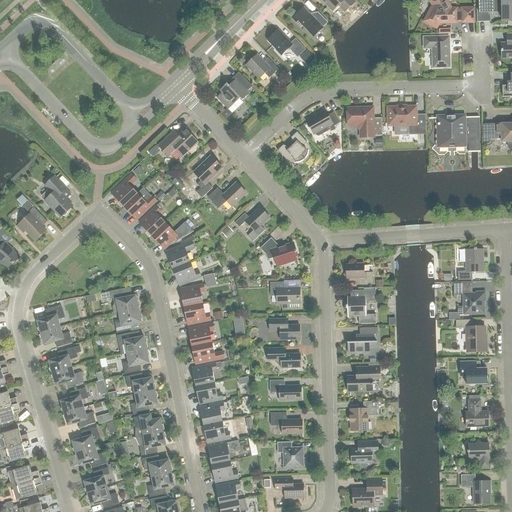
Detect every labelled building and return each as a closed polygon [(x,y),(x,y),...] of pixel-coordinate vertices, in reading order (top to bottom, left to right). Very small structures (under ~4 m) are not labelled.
[(344,12),(355,2),(353,0),(321,0),(332,12),(338,6),(344,12)] [(439,23),(474,22),(473,8),(451,9),(445,0),(430,0),(430,1),(433,5),(424,21),(436,28),(439,23)] [(478,0),(479,2),(476,2),(477,22),(490,22),(490,13),(495,13),(495,12),(503,12),(503,21),(511,21),(511,0),(501,0),(502,1),(494,1),(493,0),(478,0)] [(324,28),(323,27),(327,22),(318,12),(313,17),(304,8),(292,19),(300,27),(302,25),(307,31),(314,38),(324,28)] [(280,56),(288,49),(288,48),(297,58),(306,50),(295,39),(290,43),(279,31),(268,41),(277,50),(276,51),(280,56)] [(501,59),(511,58),(511,34),(506,34),(507,43),(501,43),(501,59)] [(433,68),(450,67),(449,37),(423,38),(424,46),(432,46),(433,68)] [(307,51),(300,57),(308,65),(315,59),(307,51)] [(269,78),(278,69),(270,61),(265,65),(257,56),(257,55),(246,65),(246,66),(247,65),(260,78),(265,73),(269,78)] [(511,73),(509,73),(509,81),(507,81),(507,86),(502,86),(502,97),(511,97),(511,73)] [(247,92),(252,87),(241,74),(229,86),(227,84),(220,90),(222,93),(216,98),(228,110),(240,98),(242,101),(249,94),(247,92)] [(416,107),(387,107),(388,126),(394,126),(397,126),(398,135),(408,135),(417,135),(417,129),(426,129),(425,115),(416,115),(416,107)] [(374,136),(382,136),(381,118),(373,118),(373,108),(347,108),(348,126),(356,126),(360,130),(360,138),(374,138),(374,136)] [(226,109),(220,114),(226,120),(231,115),(226,109)] [(313,134),(315,133),(316,136),(319,136),(330,130),(331,132),(335,129),(334,126),(340,123),(333,113),(328,116),(326,112),(306,123),(313,134)] [(470,152),(478,152),(480,152),(479,117),(429,118),(429,119),(437,119),(438,148),(468,147),(468,152),(470,152)] [(488,125),(483,125),(483,137),(501,136),(501,139),(502,142),(507,142),(508,148),(510,150),(511,149),(511,123),(508,124),(501,124),(495,124),(488,125)] [(169,136),(158,146),(168,157),(171,154),(177,160),(181,156),(184,159),(184,158),(183,156),(187,152),(186,151),(196,142),(197,143),(199,144),(191,135),(186,130),(179,137),(178,136),(174,132),(169,136)] [(308,155),(309,151),(308,146),(306,143),(307,143),(297,132),(291,137),(292,140),(293,143),(294,144),(289,148),(288,148),(286,146),(283,145),(283,146),(277,151),(287,161),(288,161),(291,162),(295,163),(300,163),(304,160),(305,159),(308,155)] [(154,147),(149,153),(153,157),(159,152),(154,147)] [(207,183),(222,168),(211,156),(193,172),(201,180),(197,184),(201,188),(196,192),(202,198),(213,188),(207,183)] [(138,176),(143,171),(139,166),(134,172),(138,176)] [(111,194),(124,207),(137,194),(130,186),(136,180),(131,174),(111,194)] [(58,213),(57,214),(57,215),(58,216),(59,216),(60,216),(61,216),(62,216),(63,216),(64,216),(65,215),(66,215),(66,214),(67,213),(67,212),(67,211),(72,206),(60,194),(66,188),(55,177),(45,186),(49,189),(41,196),(46,201),(58,213)] [(232,207),(246,194),(236,183),(223,194),(217,188),(208,197),(218,209),(226,201),(232,207)] [(152,196),(151,196),(144,188),(138,194),(137,194),(124,207),(136,220),(157,201),(152,196)] [(174,189),(168,194),(172,198),(177,193),(174,189)] [(161,192),(155,197),(160,201),(165,196),(161,192)] [(33,206),(28,200),(22,206),(27,212),(33,206)] [(19,224),(17,226),(23,233),(26,231),(35,241),(46,231),(42,227),(47,222),(34,207),(28,212),(30,214),(25,219),(19,224)] [(139,223),(151,236),(165,223),(157,215),(161,212),(156,207),(139,223)] [(245,222),(253,230),(247,236),(253,242),(265,230),(261,226),(269,218),(260,207),(249,218),(245,213),(235,223),(239,228),(245,222)] [(188,220),(185,223),(191,228),(194,226),(188,220)] [(165,223),(151,236),(164,249),(175,239),(177,241),(194,231),(191,228),(185,223),(185,222),(174,232),(165,223)] [(228,227),(221,233),(225,237),(232,231),(228,227)] [(13,264),(19,256),(13,252),(14,251),(6,244),(11,238),(2,228),(0,229),(0,247),(0,248),(0,262),(2,264),(3,264),(8,268),(12,263),(13,264)] [(185,241),(186,244),(166,252),(173,269),(190,262),(186,251),(194,248),(190,237),(185,241)] [(271,238),(260,249),(266,255),(267,260),(274,258),(277,265),(289,261),(290,263),(296,261),(297,265),(298,265),(294,253),(296,252),(293,243),(279,247),(278,246),(271,238)] [(484,272),(483,272),(482,250),(484,250),(484,249),(476,249),(476,248),(474,248),(474,249),(459,250),(466,250),(466,273),(458,273),(458,272),(457,272),(458,280),(472,280),(472,279),(472,273),(484,272)] [(190,262),(173,269),(179,286),(201,278),(199,271),(194,273),(190,262)] [(360,284),(373,284),(373,272),(364,273),(364,263),(357,264),(357,265),(346,265),(346,278),(360,278),(360,284)] [(214,274),(203,276),(205,282),(215,280),(214,274)] [(215,280),(205,282),(206,288),(216,286),(215,280)] [(289,308),(299,308),(298,289),(289,289),(287,288),(284,288),(284,282),(270,283),(270,296),(277,296),(277,304),(282,303),(287,303),(289,303),(289,308)] [(484,301),(486,301),(486,291),(476,292),(476,294),(472,294),(472,282),(453,282),(453,295),(463,294),(464,307),(457,307),(457,314),(484,314),(484,301)] [(180,289),(184,307),(202,303),(200,292),(205,291),(203,284),(180,289)] [(118,311),(119,313),(138,309),(136,296),(125,298),(123,289),(102,293),(103,300),(113,298),(114,305),(112,308),(113,313),(118,311)] [(347,303),(344,304),(345,311),(347,311),(347,318),(348,318),(348,316),(359,316),(359,320),(359,324),(376,323),(375,315),(366,315),(366,302),(375,301),(375,290),(362,290),(362,297),(350,298),(347,298),(347,296),(347,303)] [(95,295),(86,296),(87,303),(96,301),(95,295)] [(202,303),(184,307),(188,325),(210,321),(209,314),(205,315),(202,303)] [(37,321),(40,333),(60,327),(58,320),(65,318),(61,305),(48,309),(50,317),(37,321)] [(141,322),(138,309),(119,313),(120,321),(114,322),(116,333),(131,330),(130,324),(141,322)] [(221,312),(214,313),(215,320),(223,319),(221,312)] [(285,319),(269,319),(269,327),(269,331),(280,331),(280,340),(300,340),(299,325),(288,325),(287,319),(285,319)] [(467,352),(486,352),(486,341),(485,341),(485,327),(472,327),(471,320),(456,321),(456,328),(466,328),(467,352)] [(188,328),(192,346),(212,342),(210,331),(214,330),(213,323),(188,328)] [(60,327),(40,333),(44,345),(57,341),(59,347),(72,343),(69,332),(62,334),(60,327)] [(360,335),(356,335),(356,342),(347,342),(347,343),(348,343),(348,355),(370,354),(369,347),(376,347),(376,342),(377,342),(374,342),(374,335),(378,335),(378,328),(359,328),(360,335)] [(244,329),(235,330),(236,337),(245,336),(244,329)] [(117,336),(119,347),(121,355),(127,354),(146,350),(144,337),(133,339),(132,333),(117,336)] [(212,342),(192,346),(196,365),(224,359),(223,352),(214,354),(212,342)] [(49,361),(52,373),(72,367),(69,360),(77,357),(76,353),(81,352),(79,346),(60,352),(62,357),(49,361)] [(268,361),(274,361),(279,366),(285,372),(289,368),(300,368),(300,354),(282,355),(282,348),(268,349),(268,361)] [(138,365),(149,363),(146,350),(127,354),(128,362),(123,363),(125,374),(139,371),(138,365)] [(192,368),(196,386),(214,383),(212,371),(216,371),(216,369),(222,368),(221,362),(192,368)] [(470,386),(475,386),(477,385),(488,384),(488,376),(487,376),(487,369),(476,369),(476,362),(459,362),(460,370),(465,369),(466,384),(468,384),(470,386)] [(0,384),(5,383),(3,376),(9,374),(7,367),(0,369),(0,384)] [(72,367),(52,373),(56,385),(69,381),(71,386),(84,383),(81,373),(74,375),(72,367)] [(371,382),(379,382),(379,368),(357,368),(357,375),(355,377),(351,377),(351,376),(348,376),(348,385),(349,385),(350,397),(350,392),(372,391),(371,382)] [(133,386),(135,395),(155,391),(152,378),(141,380),(140,374),(125,377),(127,387),(133,386)] [(279,400),(301,400),(301,386),(284,387),(284,380),(270,381),(270,393),(279,392),(279,400)] [(216,394),(214,383),(196,386),(199,404),(222,400),(221,393),(216,394)] [(60,401),(64,413),(83,407),(81,400),(88,398),(85,388),(72,392),(74,397),(60,401)] [(155,391),(135,395),(137,403),(131,404),(133,415),(148,412),(146,406),(157,404),(155,391)] [(0,393),(0,409),(18,404),(16,397),(10,399),(8,392),(0,393)] [(469,412),(466,412),(466,427),(488,427),(488,412),(481,412),(480,400),(480,396),(469,396),(469,400),(468,400),(469,412)] [(367,416),(377,415),(377,402),(363,402),(363,409),(350,409),(350,431),(368,431),(367,416)] [(200,407),(204,426),(222,422),(220,411),(224,410),(223,403),(200,407)] [(18,404),(0,409),(0,424),(16,420),(14,413),(20,411),(18,404)] [(83,407),(64,413),(67,425),(81,421),(82,427),(96,423),(93,413),(86,415),(83,407)] [(302,434),(302,420),(287,420),(286,413),(270,413),(271,426),(282,426),(282,434),(302,434)] [(110,414),(97,418),(99,425),(112,420),(110,414)] [(135,437),(163,432),(160,419),(149,421),(148,415),(133,418),(135,427),(135,437)] [(222,422),(204,426),(207,444),(230,439),(229,432),(224,433),(222,422)] [(10,429),(11,431),(2,434),(0,433),(0,446),(1,449),(6,448),(29,441),(27,434),(21,436),(18,427),(10,429)] [(72,441),(75,453),(95,447),(93,440),(100,438),(97,427),(84,431),(85,437),(72,441)] [(135,439),(140,449),(141,456),(156,453),(155,447),(165,445),(163,432),(135,437),(135,439)] [(29,441),(6,448),(10,462),(27,457),(24,450),(31,448),(29,441)] [(208,447),(212,465),(230,461),(228,453),(240,451),(238,441),(208,447)] [(479,469),(490,468),(489,444),(482,444),(478,441),(475,444),(468,444),(464,448),(467,450),(467,452),(469,452),(479,462),(479,469)] [(126,442),(120,443),(125,461),(130,459),(126,442)] [(303,467),(302,448),(292,448),(291,442),(277,443),(277,453),(283,453),(284,468),(303,467)] [(358,449),(351,449),(351,464),(372,463),(372,454),(378,454),(377,442),(365,442),(358,442),(358,449)] [(95,447),(75,453),(79,465),(93,461),(94,467),(107,463),(104,453),(97,455),(95,447)] [(150,468),(151,477),(171,473),(168,460),(158,462),(156,456),(142,459),(144,470),(150,468)] [(232,472),(230,461),(212,465),(215,483),(238,478),(237,471),(232,472)] [(7,472),(11,486),(40,478),(38,471),(31,473),(29,466),(7,472)] [(84,481),(87,493),(107,488),(103,476),(109,474),(107,468),(95,471),(97,477),(84,481)] [(171,473),(151,477),(153,485),(147,486),(149,497),(164,494),(163,488),(174,486),(171,473)] [(489,491),(490,491),(490,481),(475,482),(475,475),(461,475),(461,487),(473,487),(474,504),(490,503),(489,491)] [(40,478),(11,486),(16,500),(21,499),(38,494),(35,486),(42,485),(40,478)] [(304,498),(304,484),(289,485),(289,478),(275,479),(275,491),(284,490),(284,498),(304,498)] [(366,490),(352,490),(353,506),(374,506),(374,496),(383,496),(382,490),(382,480),(366,480),(366,490)] [(216,486),(219,504),(238,500),(236,489),(240,488),(239,481),(216,486)] [(107,488),(87,493),(91,505),(104,502),(106,507),(119,504),(116,493),(109,495),(107,488)] [(158,509),(158,511),(178,511),(177,501),(166,503),(165,497),(150,500),(152,511),(158,509)] [(244,511),(245,511),(247,511),(245,500),(245,499),(238,500),(219,504),(221,511),(244,511)] [(49,511),(49,508),(42,510),(40,502),(23,507),(18,509),(19,511),(49,511)]
